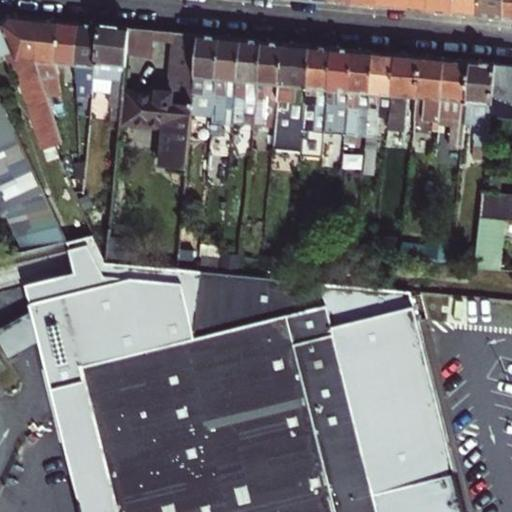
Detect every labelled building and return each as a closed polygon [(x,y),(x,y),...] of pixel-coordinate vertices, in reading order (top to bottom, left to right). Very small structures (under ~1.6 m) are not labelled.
[(378,0),(378,7),(402,9),(402,0),(378,0)] [(402,0),(402,9),(427,11),(428,0),(402,0)] [(428,0),(427,11),(452,14),(453,0),(428,0)] [(453,0),(452,14),(477,16),(478,0),(453,0)] [(502,19),(503,0),(478,0),(477,16),(502,19)] [(511,0),(503,0),(502,19),(511,19),(511,0)] [(51,112),(36,62),(40,19),(9,15),(0,24),(9,44),(53,146),(61,144),(51,112)] [(58,78),(55,64),(60,21),(40,19),(36,62),(51,112),(63,108),(59,83),(51,86),(49,79),(58,78)] [(77,81),(75,66),(80,23),(60,21),(55,64),(63,64),(63,81),(77,81)] [(0,24),(0,22),(0,47),(9,44),(0,24)] [(93,93),(93,91),(100,25),(80,23),(75,66),(77,81),(78,95),(87,96),(87,92),(93,93)] [(121,121),(124,91),(128,44),(129,28),(100,25),(93,91),(112,94),(110,107),(113,107),(112,120),(121,121)] [(153,47),(155,30),(129,28),(128,44),(153,47)] [(186,168),(192,114),(199,34),(172,31),(167,92),(156,91),(156,94),(124,91),(121,121),(121,124),(164,129),(160,165),(186,168)] [(192,114),(213,116),(221,36),(199,34),(192,114)] [(225,109),(235,110),(242,38),(221,36),(213,116),(219,117),(218,122),(213,121),(211,135),(220,136),(222,122),(224,123),(225,109)] [(245,117),(255,118),(263,40),(242,38),(235,110),(234,118),(239,119),(239,124),(244,125),(245,117)] [(265,125),(275,126),(284,42),(263,40),(255,118),(255,119),(260,120),(260,126),(265,126),(265,125)] [(310,125),(304,124),(312,45),(284,42),(275,126),(273,148),(302,151),(303,137),(309,137),(309,130),(310,125)] [(314,131),(324,132),(333,47),(312,45),(304,124),(310,125),(309,130),(314,131)] [(336,133),(346,134),(354,49),(333,47),(324,132),(335,133),(336,133)] [(356,135),(367,136),(375,51),(354,49),(346,134),(351,134),(351,142),(355,142),(356,135)] [(397,53),(375,51),(367,136),(363,169),(373,170),(379,117),(390,118),(397,53)] [(408,97),(417,98),(421,55),(397,53),(390,118),(389,130),(405,132),(408,97)] [(440,130),(440,122),(447,58),(421,55),(417,98),(415,120),(428,122),(428,120),(434,121),(434,129),(440,130)] [(465,124),(466,119),(471,60),(447,58),(440,122),(451,123),(449,146),(463,147),(465,124)] [(487,159),(491,117),(497,63),(471,60),(466,119),(477,120),(476,125),(473,158),(487,159)] [(511,64),(497,63),(491,117),(511,119),(511,64)] [(0,215),(1,217),(5,215),(23,253),(60,244),(68,242),(0,95),(0,215)] [(301,155),(311,156),(314,131),(309,130),(309,137),(303,137),(302,151),(301,155)] [(511,220),(511,194),(483,191),(480,217),(503,219),(511,220)] [(108,261),(110,236),(113,211),(102,209),(84,217),(92,235),(97,246),(108,261)] [(475,266),(497,269),(503,219),(480,217),(475,266)] [(80,511),(466,511),(410,290),(135,263),(108,261),(97,246),(92,235),(68,242),(60,244),(68,276),(19,289),(26,314),(35,347),(55,422),(67,463),(80,511)] [(135,263),(137,238),(110,236),(108,261),(135,263)] [(337,253),(352,255),(353,243),(338,241),(337,253)] [(450,245),(430,243),(429,257),(448,259),(450,245)] [(427,246),(404,244),(403,256),(425,258),(427,246)] [(281,265),(263,263),(262,274),(280,275),(281,265)] [(311,279),(331,281),(332,267),(312,265),(311,279)] [(16,357),(35,347),(26,314),(0,330),(0,355),(5,363),(16,357)]
